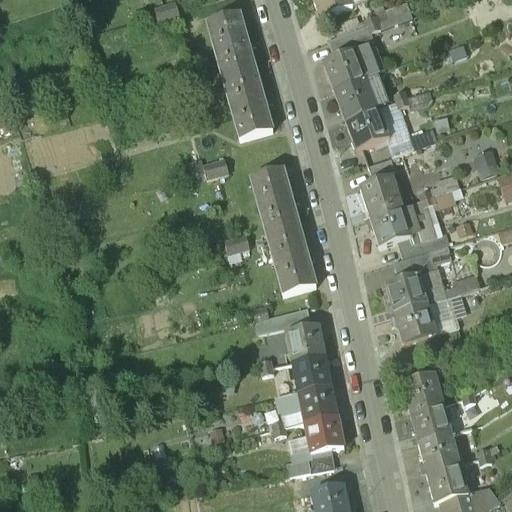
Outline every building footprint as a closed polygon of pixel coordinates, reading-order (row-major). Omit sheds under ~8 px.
[(345,0),(309,0),(319,23),(350,11),(345,0)] [(172,9),(150,16),(154,29),(176,22),(172,9)] [(253,81),(237,19),(203,29),(219,90),(253,81)] [(373,22),(363,25),(366,32),(376,28),(373,22)] [(355,23),(329,33),(333,44),(347,39),(359,34),(355,23)] [(376,28),(366,32),(368,38),(378,34),(376,28)] [(333,44),(326,47),(331,58),(352,50),(347,39),(333,44)] [(42,56),(49,76),(63,71),(56,51),(42,56)] [(368,51),(352,57),(362,86),(379,80),(368,51)] [(352,57),(319,69),(330,100),(362,86),(352,57)] [(268,141),(253,81),(219,90),(234,149),(268,141)] [(362,86),(330,100),(341,129),(373,117),(362,86)] [(158,110),(178,104),(176,95),(184,93),(183,87),(155,96),(158,110)] [(178,104),(180,109),(200,103),(197,89),(184,93),(176,95),(178,104)] [(400,98),(390,102),(393,109),(398,107),(403,105),(400,98)] [(403,105),(398,107),(404,122),(421,116),(426,109),(423,100),(403,105)] [(390,110),(373,117),(384,146),(380,148),(387,167),(408,160),(404,148),(390,110)] [(373,117),(341,129),(352,158),(380,148),(384,146),(373,117)] [(426,140),(404,148),(408,160),(430,152),(426,140)] [(384,168),(361,176),(365,188),(388,180),(384,168)] [(182,188),(200,183),(198,176),(196,170),(177,175),(182,188)] [(220,170),(198,176),(200,183),(222,177),(220,170)] [(222,177),(200,183),(202,190),(224,184),(222,177)] [(511,179),(491,186),(499,213),(511,208),(511,179)] [(293,237),(277,181),(245,190),(260,246),(293,237)] [(424,201),(426,207),(446,201),(453,198),(449,186),(429,192),(431,198),(424,201)] [(386,187),(354,199),(364,229),(396,218),(386,187)] [(424,201),(413,205),(415,211),(426,207),(424,201)] [(429,214),(427,214),(429,221),(450,214),(446,201),(426,207),(429,214)] [(426,207),(415,211),(418,218),(427,214),(429,214),(426,207)] [(396,218),(364,229),(374,259),(406,248),(396,218)] [(449,237),(453,247),(467,243),(464,233),(449,237)] [(310,298),(293,237),(260,246),(277,306),(310,298)] [(439,245),(429,248),(433,260),(442,258),(439,245)] [(241,246),(219,252),(223,265),(244,259),(241,246)] [(429,248),(392,260),(395,272),(422,264),(433,260),(429,248)] [(388,274),(394,291),(413,286),(427,281),(422,264),(395,272),(388,274)] [(413,286),(422,316),(442,310),(439,300),(433,280),(427,281),(413,286)] [(439,300),(442,310),(451,307),(475,299),(470,285),(446,293),(448,297),(439,300)] [(394,291),(380,295),(389,326),(422,316),(413,286),(394,291)] [(422,316),(431,347),(451,341),(442,310),(422,316)] [(422,316),(389,326),(398,356),(411,353),(431,347),(422,316)] [(260,318),(246,322),(249,332),(261,329),(263,329),(260,318)] [(263,329),(261,329),(265,343),(304,334),(301,320),(263,329)] [(313,337),(279,343),(285,374),(320,367),(313,337)] [(431,347),(411,353),(416,369),(454,354),(451,341),(431,347)] [(320,367),(285,374),(292,404),(326,397),(320,367)] [(265,371),(254,373),(255,380),(267,378),(265,371)] [(465,400),(467,407),(481,398),(494,390),(487,376),(463,390),(465,400)] [(267,378),(255,380),(256,386),(268,384),(267,378)] [(396,394),(405,424),(437,415),(429,385),(396,394)] [(326,397),(292,404),(299,435),(332,428),(326,397)] [(481,398),(467,407),(469,413),(472,421),(488,411),(481,398)] [(465,400),(454,403),(456,410),(467,407),(465,400)] [(467,407),(456,410),(458,416),(469,413),(467,407)] [(437,415),(405,424),(412,453),(445,445),(437,415)] [(332,428),(299,435),(302,449),(306,466),(339,460),(332,428)] [(278,432),(266,434),(268,441),(279,439),(278,432)] [(279,439),(268,441),(269,447),(280,445),(279,439)] [(445,445),(412,453),(421,484),(453,475),(445,445)] [(282,452),(286,473),(302,470),(306,469),(306,466),(302,449),(282,452)] [(482,459),(470,462),(472,470),(484,467),(482,459)] [(302,470),(304,483),(328,480),(325,466),(306,469),(302,470)] [(484,467),(472,470),(474,476),(486,473),(484,467)] [(283,487),(304,483),(302,470),(286,473),(281,474),(283,487)] [(453,475),(421,484),(428,511),(437,511),(461,505),(453,475)] [(511,509),(511,487),(501,501),(511,509)] [(343,511),(340,497),(306,504),(307,511),(343,511)] [(493,511),(483,499),(461,505),(462,511),(493,511)]
